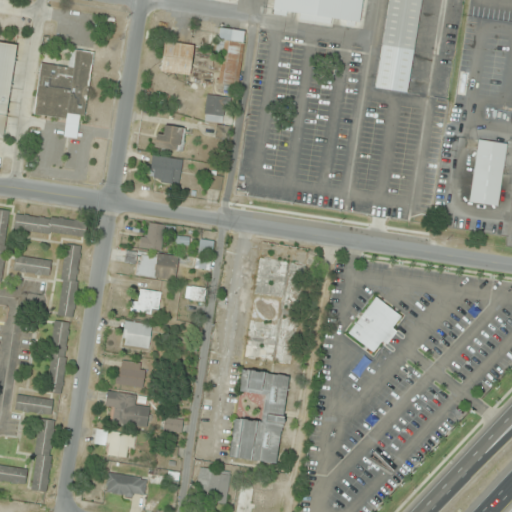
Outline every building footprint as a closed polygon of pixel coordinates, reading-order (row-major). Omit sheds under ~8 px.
[(273,0),(271,16),(360,27),(363,0),(273,0)] [(387,0),(372,86),(403,92),(419,0),(387,0)] [(243,31),(221,29),(216,84),(238,86),(243,31)] [(0,139),(3,140),(16,44),(0,41),(0,139)] [(190,75),(193,45),(163,42),(160,72),(190,75)] [(38,63),(32,115),(64,119),(62,137),(80,140),(91,52),(70,49),(67,67),(38,63)] [(229,98),(205,96),(203,122),(226,124),(229,98)] [(164,135),(155,134),(154,149),(182,151),(184,128),(165,126),(164,135)] [(475,140),(468,204),(498,208),(506,144),(475,140)] [(171,171),(181,170),(180,158),(150,160),(152,180),(171,179),(171,171)] [(220,176),(209,177),(210,191),(221,190),(220,176)] [(9,211),(0,210),(0,282),(1,283),(9,211)] [(85,237),(86,221),(15,214),(13,230),(85,237)] [(164,225),(144,223),(141,249),(161,251),(164,225)] [(212,241),(199,240),(198,253),(212,254),(212,241)] [(73,318),(81,246),(65,244),(57,316),(73,318)] [(177,257),(126,252),(125,262),(136,263),(135,277),(175,280),(177,257)] [(50,260),(14,257),(13,273),(49,276),(50,260)] [(159,314),(159,291),(140,291),(140,301),(130,301),(130,314),(159,314)] [(346,333),(373,298),(397,317),(388,328),(393,332),(383,345),(379,342),(370,352),(346,333)] [(70,323),(54,321),(46,393),(62,395),(70,323)] [(149,349),(151,325),(124,322),(121,346),(149,349)] [(117,384),(142,388),(145,365),(120,361),(117,384)] [(287,375),(241,370),(239,392),(263,395),(260,422),(234,419),(229,459),(277,464),(287,375)] [(112,424),(146,429),(149,408),(135,406),(136,396),(107,391),(105,408),(114,409),(112,424)] [(16,413),(52,413),(52,398),(16,398),(16,413)] [(47,493),(55,421),(38,419),(30,491),(47,493)] [(121,437),(113,436),(111,450),(118,451),(121,437)] [(0,482),(24,485),(26,468),(0,465),(0,482)] [(229,472),(199,469),(195,500),(226,503),(229,472)] [(146,479),(108,473),(105,493),(143,499),(146,479)] [(272,511),(275,491),(240,486),(236,511),(250,511),(251,507),(272,511)]
